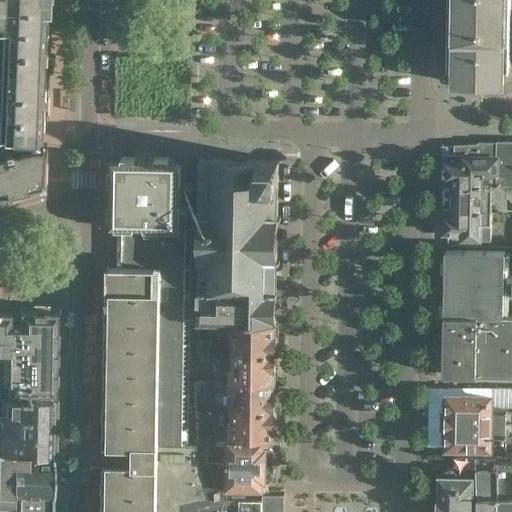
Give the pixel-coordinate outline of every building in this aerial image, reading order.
[(47,0),(0,0),(0,193),(41,183),(42,141),(0,138),(0,29),(1,30),(0,57),(0,116),(41,118),(45,11),(47,11),(47,0)] [(450,0),(449,67),(454,68),(454,83),(506,84),(507,0),(450,0)] [(444,153),(444,187),(452,188),(452,185),(511,186),(511,140),(506,141),(506,143),(480,142),(480,145),(463,146),(463,148),(454,148),(454,153),(444,153)] [(116,266),(191,268),(192,216),(184,207),(181,207),(181,167),(175,167),(175,162),(170,162),(170,158),(150,157),(149,156),(148,155),(147,154),(146,154),(144,154),(143,154),(141,155),(141,156),(140,157),(121,157),(121,164),(116,164),(116,170),(108,170),(108,185),(110,185),(109,203),(108,203),(108,217),(109,217),(109,223),(114,223),(114,230),(117,230),(116,266)] [(198,322),(218,322),(276,323),(277,264),(280,264),(280,260),(277,259),(278,220),(281,220),(281,216),(278,216),(279,179),(279,160),(260,159),(200,158),(198,322)] [(0,207),(45,194),(43,187),(41,183),(0,193),(0,207)] [(452,188),(444,187),(444,202),(444,210),(500,211),(507,211),(507,197),(508,197),(511,200),(511,186),(452,185),(452,188)] [(500,220),(500,211),(444,210),(443,232),(462,233),(462,239),(490,240),(490,220),(500,220)] [(511,272),(505,273),(505,252),(446,251),(444,315),(504,316),(505,294),(511,293),(511,272)] [(209,498),(197,454),(197,448),(198,445),(189,444),(191,268),(116,266),(113,464),(104,464),(103,511),(181,511),(181,504),(209,498)] [(20,309),(20,311),(0,310),(0,391),(55,392),(57,310),(20,309)] [(511,316),(504,316),(444,315),(444,376),(511,376),(511,316)] [(276,353),(276,323),(218,322),(218,335),(234,335),(234,352),(276,353)] [(198,351),(209,351),(208,339),(197,340),(198,351)] [(202,361),(209,361),(209,351),(198,351),(198,352),(199,352),(199,361),(202,361)] [(234,352),(234,381),(275,382),(276,353),(234,352)] [(275,382),(234,381),(233,409),(275,410),(275,382)] [(0,450),(52,452),(53,416),(54,399),(50,396),(0,394),(0,450)] [(491,396),(444,396),(443,448),(507,448),(507,437),(511,436),(511,407),(491,407),(491,396)] [(201,409),(210,409),(210,398),(200,398),(201,409)] [(211,419),(210,409),(201,409),(201,419),(211,419)] [(233,438),(265,439),(274,439),(275,410),(233,409),(233,438)] [(226,438),(226,464),(274,465),(274,452),(269,446),(265,446),(265,439),(233,438),(226,438)] [(208,449),(206,449),(197,448),(197,452),(200,462),(207,462),(208,449)] [(52,511),(53,498),(53,455),(0,452),(0,511),(36,511),(39,511),(38,511),(52,511)] [(445,469),(438,476),(437,511),(478,511),(478,455),(455,455),(454,466),(460,466),(460,475),(455,469),(445,469)] [(496,468),(496,460),(495,455),(478,455),(478,511),(498,511),(498,468),(496,468)] [(511,511),(511,460),(496,460),(496,468),(498,468),(498,511),(511,511)] [(226,464),(226,489),(226,490),(228,490),(264,491),(264,482),(269,482),(274,478),(274,465),(226,464)] [(217,511),(218,498),(227,496),(228,490),(226,490),(226,489),(207,486),(211,499),(183,504),(183,511),(217,511)] [(282,511),(283,494),(264,494),(263,511),(282,511)] [(241,499),(238,499),(227,499),(227,496),(218,498),(217,511),(240,511),(240,503),(241,503),(241,500),(241,499)] [(263,511),(263,499),(246,499),(241,500),(241,503),(240,503),(240,511),(263,511)]
